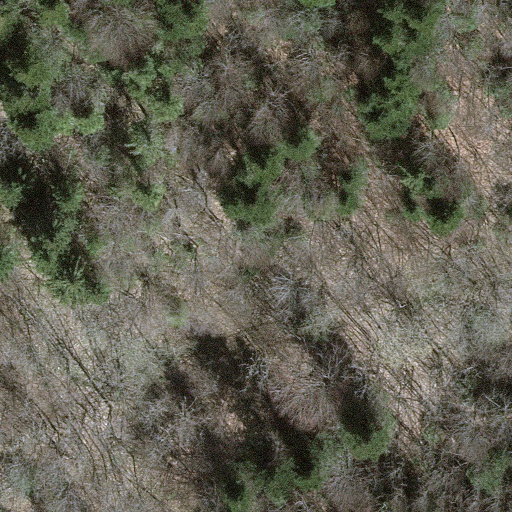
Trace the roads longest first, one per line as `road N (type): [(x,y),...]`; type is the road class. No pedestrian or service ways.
road 1 (track): [(511,261),(379,294),(0,449)]
road 2 (track): [(227,357),(0,294)]
